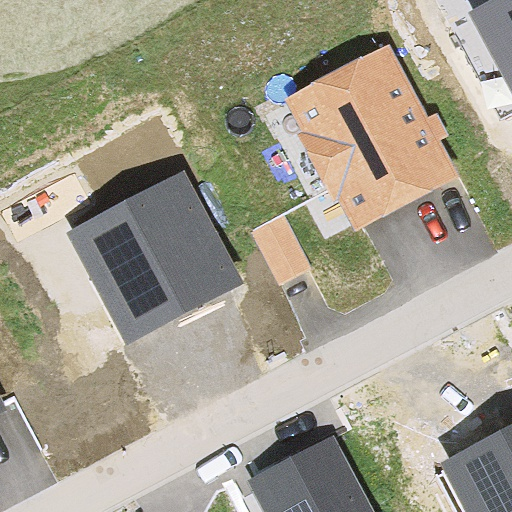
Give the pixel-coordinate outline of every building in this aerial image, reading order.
[(511,0),(492,0),(470,11),(511,93),(511,0)] [(387,46),(283,103),(355,233),(459,175),(387,46)] [(182,169),(65,230),(125,345),(242,284),(182,169)] [(0,393),(0,413),(9,409),(0,393)] [(511,511),(511,430),(442,468),(465,511),(511,511)] [(368,511),(332,443),(242,490),(253,511),(368,511)]
